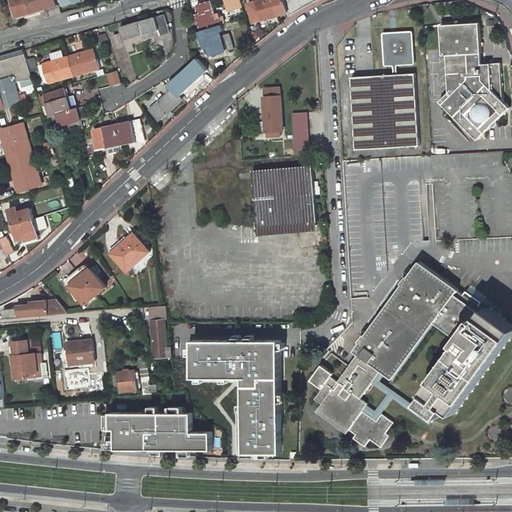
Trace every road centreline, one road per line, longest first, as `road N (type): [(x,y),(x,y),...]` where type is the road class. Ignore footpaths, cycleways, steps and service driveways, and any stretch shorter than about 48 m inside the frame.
road 1 (residential): [(0,294),(325,16)]
road 2 (tertiary): [(127,503),(511,510)]
road 3 (tertiary): [(511,474),(129,470)]
road 4 (residential): [(325,16),(346,306),(318,342)]
road 5 (residential): [(0,43),(150,0)]
road 6 (residential): [(0,323),(138,312)]
road 7 (residential): [(176,0),(182,40),(174,64),(117,98)]
road 8 (tertiary): [(129,470),(0,455)]
road 9 (tertiary): [(0,489),(127,503)]
